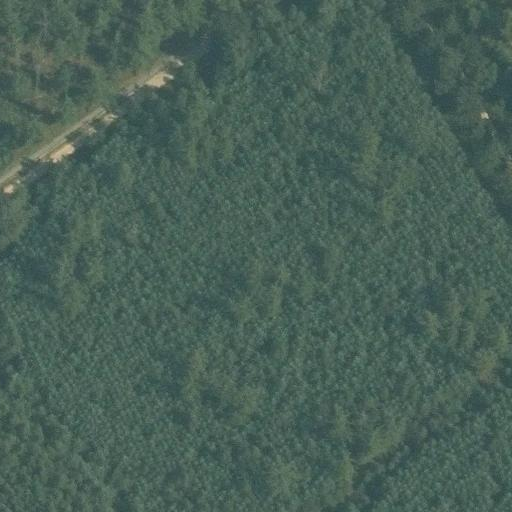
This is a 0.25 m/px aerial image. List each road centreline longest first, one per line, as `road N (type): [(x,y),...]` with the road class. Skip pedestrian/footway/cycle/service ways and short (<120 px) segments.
road 1 (unknown): [(0,219),(150,127),(329,0)]
road 2 (track): [(511,151),(426,0)]
